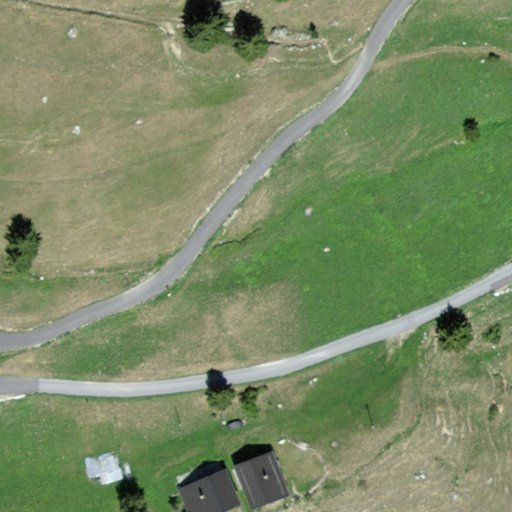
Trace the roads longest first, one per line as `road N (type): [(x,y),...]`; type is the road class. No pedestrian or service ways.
road 1 (unclassified): [(0,341),(43,333),(173,272),(276,148),(356,78),(402,0)]
road 2 (unclassified): [(511,274),(304,361),(213,382),(131,390),(0,384)]
